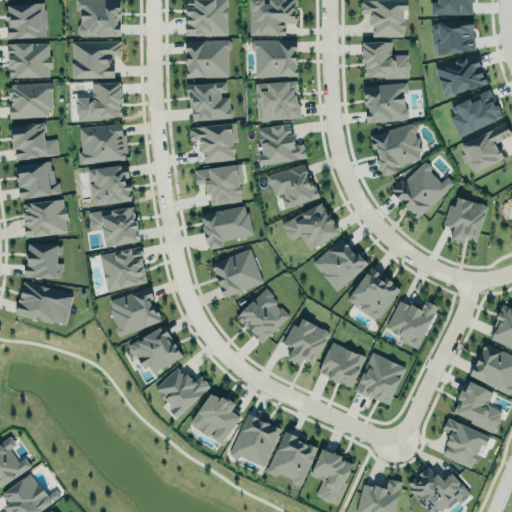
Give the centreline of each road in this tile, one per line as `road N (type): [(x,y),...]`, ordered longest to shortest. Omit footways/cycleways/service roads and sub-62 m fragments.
road 1 (residential): [(149,0),(150,97),(163,193),(178,265),(208,337),(273,387),(400,445)]
road 2 (residential): [(328,0),(341,151),(366,206),(407,251),(449,275),(511,273)]
road 3 (residential): [(400,445),(467,307),(472,280)]
